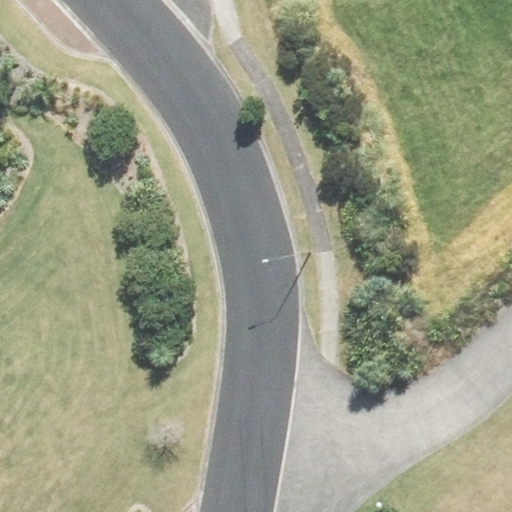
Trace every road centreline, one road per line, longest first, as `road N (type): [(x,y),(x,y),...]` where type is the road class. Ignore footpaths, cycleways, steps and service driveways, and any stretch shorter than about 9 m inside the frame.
road 1 (residential): [(241,444),(259,336),(260,275),(245,215),(184,81),(116,0)]
road 2 (residential): [(241,444),(440,405),(511,338)]
